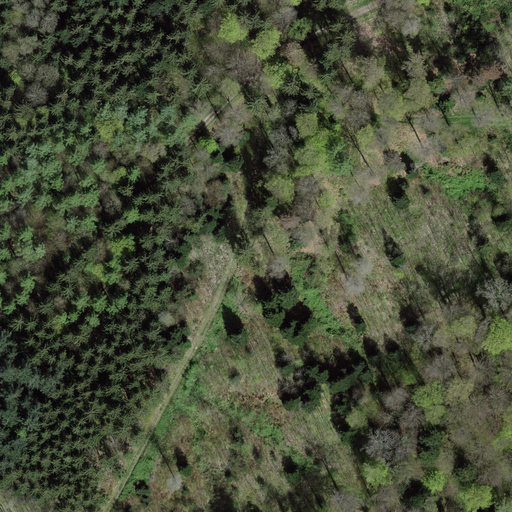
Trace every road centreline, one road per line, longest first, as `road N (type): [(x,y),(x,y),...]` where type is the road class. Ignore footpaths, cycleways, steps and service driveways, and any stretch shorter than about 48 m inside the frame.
road 1 (track): [(104,511),(226,284),(272,57)]
road 2 (track): [(0,340),(127,193),(272,57)]
road 3 (track): [(394,0),(272,57)]
